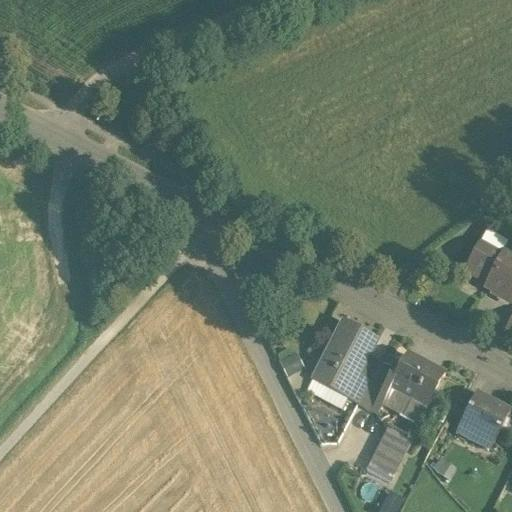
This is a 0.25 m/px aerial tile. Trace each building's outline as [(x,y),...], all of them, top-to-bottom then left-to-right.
[(511,299),(511,261),(501,256),(498,261),(476,250),(463,274),(485,286),(483,289),(510,304),(511,299)] [(511,317),(502,336),(511,341),(511,317)] [(340,325),(311,383),(346,401),(367,361),(376,344),(340,325)] [(443,379),(405,359),(397,374),(393,371),(383,389),(426,411),(443,379)] [(367,361),(346,401),(358,407),(378,367),(367,361)] [(508,416),(474,398),(455,437),(478,448),(481,442),(492,447),(508,416)] [(410,442),(387,430),(365,472),(388,485),(410,442)]
